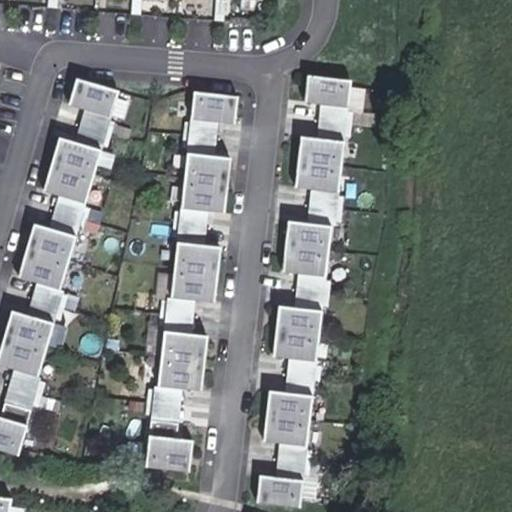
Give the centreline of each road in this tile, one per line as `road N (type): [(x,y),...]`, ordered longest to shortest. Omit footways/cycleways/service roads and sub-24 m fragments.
road 1 (residential): [(214,511),(226,473),(272,108),(263,87),(238,72)]
road 2 (residential): [(238,72),(83,57),(48,71),(24,93),(0,199)]
road 3 (residential): [(238,72),(298,50),(324,0)]
